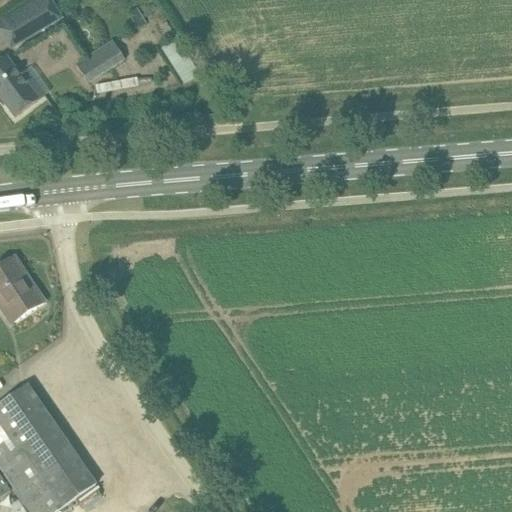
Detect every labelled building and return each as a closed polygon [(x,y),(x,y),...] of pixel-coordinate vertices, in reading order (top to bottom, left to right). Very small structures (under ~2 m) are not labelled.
[(58,19),(46,0),(35,0),(0,21),(0,33),(10,51),(48,28),(47,26),(58,19)] [(128,14),(138,29),(146,24),(137,9),(128,14)] [(112,43),(76,65),(88,84),(124,62),(112,43)] [(20,76),(7,57),(0,61),(0,98),(15,119),(45,96),(27,71),(20,76)] [(15,258),(0,267),(0,305),(12,324),(44,303),(15,258)] [(0,472),(27,511),(59,511),(96,486),(27,387),(0,405),(0,472)] [(0,477),(0,497),(1,499),(10,492),(0,477)]
